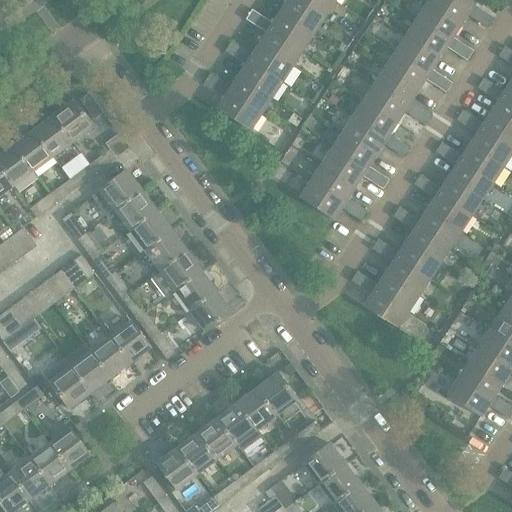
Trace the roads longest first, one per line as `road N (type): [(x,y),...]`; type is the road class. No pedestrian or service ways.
road 1 (residential): [(291,320),(333,290),(511,16)]
road 2 (residential): [(433,511),(291,320)]
road 3 (residential): [(272,294),(143,120)]
road 4 (residential): [(125,408),(272,294)]
road 5 (residential): [(245,0),(185,89),(143,120)]
